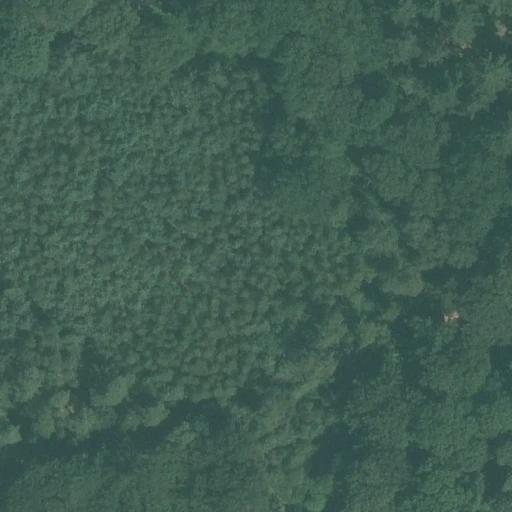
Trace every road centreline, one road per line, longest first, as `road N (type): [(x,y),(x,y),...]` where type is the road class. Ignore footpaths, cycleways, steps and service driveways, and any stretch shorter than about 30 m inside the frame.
road 1 (track): [(511,322),(349,511)]
road 2 (unclassified): [(0,37),(125,0)]
